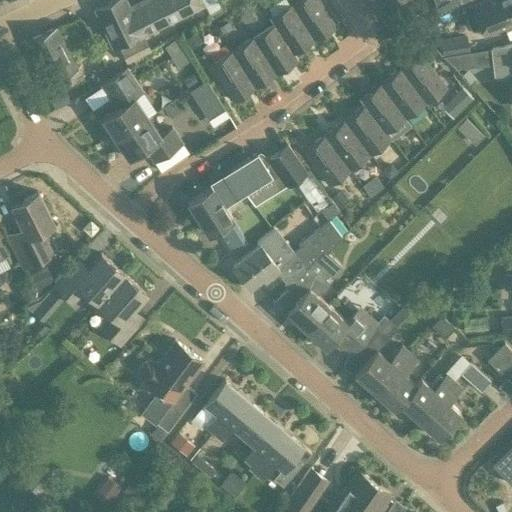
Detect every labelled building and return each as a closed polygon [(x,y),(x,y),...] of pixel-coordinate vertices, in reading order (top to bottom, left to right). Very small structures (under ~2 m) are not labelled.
[(143,34),(204,4),(210,13),(222,7),(218,0),(136,0),(129,4),(126,0),(109,0),(94,8),(113,46),(142,31),(143,34)] [(293,0),(292,1),(315,38),(337,25),(321,0),(293,0)] [(483,33),(511,21),(511,0),(484,0),(472,5),(483,33)] [(293,52),(294,51),(315,38),(292,1),(270,15),(274,22),(293,52)] [(253,36),(276,72),(298,58),(294,51),(293,52),(274,22),(253,36)] [(48,83),(78,68),(57,26),(27,40),(48,83)] [(440,39),(442,53),(468,49),(466,34),(440,38),(440,39)] [(232,49),(255,85),(276,72),(253,36),(232,49)] [(118,49),(125,63),(150,51),(143,37),(118,49)] [(511,42),(491,45),(493,70),(511,68),(511,42)] [(255,85),(232,49),(210,62),(233,99),(255,85)] [(400,66),(426,101),(446,86),(420,51),(400,66)] [(473,66),(472,51),(443,56),(455,68),(473,66)] [(380,81),(406,116),(426,101),(400,66),(380,81)] [(108,128),(116,139),(147,117),(127,87),(135,82),(126,67),(101,84),(115,106),(100,116),(101,117),(98,120),(104,130),(108,128)] [(206,79),(189,89),(207,118),(224,107),(206,79)] [(365,102),(386,131),(406,116),(380,81),(357,98),(362,104),(365,102)] [(49,105),(63,101),(59,85),(44,89),(49,105)] [(344,118),(370,153),(391,137),(386,131),(365,102),(362,104),(344,118)] [(468,144),(481,133),(466,115),(453,125),(468,144)] [(159,134),(147,117),(116,139),(128,157),(150,142),(160,157),(183,142),(172,126),(159,134)] [(323,133),(350,168),(370,153),(344,118),(323,133)] [(350,168),(323,133),(303,149),(329,184),(350,168)] [(306,171),(287,144),(267,157),(286,185),(306,171)] [(223,202),(269,173),(256,152),(229,169),(231,173),(187,201),(192,209),(191,210),(190,213),(194,220),(197,221),(199,219),(207,232),(232,217),(223,202)] [(313,209),(327,199),(308,172),(294,182),(313,209)] [(365,195),(379,185),(371,173),(357,183),(365,195)] [(40,229),(53,222),(38,191),(12,204),(23,226),(7,234),(23,267),(51,253),(40,229)] [(320,246),(328,252),(342,236),(329,219),(298,242),(301,246),(291,253),(301,268),(320,246)] [(256,240),(258,243),(232,264),(248,285),(261,274),(264,278),(279,267),(277,264),(288,256),(276,241),(281,237),(273,227),(256,240)] [(335,259),(328,252),(320,246),(301,268),(302,270),(288,279),(292,284),(285,289),(297,300),(286,312),(306,329),(329,303),(316,292),(317,291),(322,291),(326,288),(327,282),(324,278),(321,274),(335,259)] [(98,301),(123,272),(100,252),(86,268),(76,259),(54,284),(73,301),(84,289),(98,301)] [(123,272),(98,301),(111,313),(101,325),(120,342),(142,317),(132,307),(145,292),(123,272)] [(511,273),(503,274),(504,286),(511,285),(511,273)] [(50,311),(38,301),(27,306),(42,320),(50,311)] [(389,319),(388,319),(383,314),(377,321),(359,305),(347,319),(329,303),(306,329),(325,347),(333,339),(351,354),(358,345),(362,348),(389,319)] [(353,372),(373,390),(409,351),(401,344),(387,359),(376,349),(397,325),(395,324),(407,311),(401,305),(388,319),(389,319),(362,348),(369,355),(353,372)] [(455,326),(441,314),(431,324),(445,337),(455,326)] [(511,314),(499,316),(501,334),(511,332),(511,314)] [(196,392),(185,384),(204,359),(175,338),(145,378),(172,398),(155,422),(167,431),(196,392)] [(486,358),(500,373),(511,360),(511,350),(503,341),(486,358)] [(415,383),(403,373),(417,358),(409,351),(373,390),(393,408),(398,403),(415,383)] [(479,390),(489,379),(469,361),(459,372),(479,390)] [(398,403),(417,419),(453,380),(445,373),(432,387),(420,377),(415,383),(398,403)] [(205,425),(213,431),(243,395),(223,378),(197,410),(209,420),(205,425)] [(453,380),(417,419),(438,436),(460,412),(448,402),(461,387),(453,380)] [(243,395),(213,431),(220,438),(232,424),(244,434),(263,411),(243,395)] [(249,467),(251,469),(284,429),(263,411),(244,434),(255,443),(244,457),(252,464),(249,467)] [(284,429),(251,469),(261,477),(276,460),(282,465),(274,474),(284,482),(310,450),(284,429)] [(176,431),(168,439),(183,453),(191,445),(176,431)] [(511,442),(490,463),(511,484),(511,482),(511,442)] [(294,511),(305,511),(329,479),(309,465),(283,503),(294,511)] [(354,509),(357,511),(375,511),(389,492),(357,469),(348,482),(361,491),(357,496),(361,499),(354,509)] [(228,470),(219,484),(234,493),(243,479),(228,470)] [(361,491),(348,482),(326,511),(357,511),(354,509),(361,499),(357,496),(361,491)]
